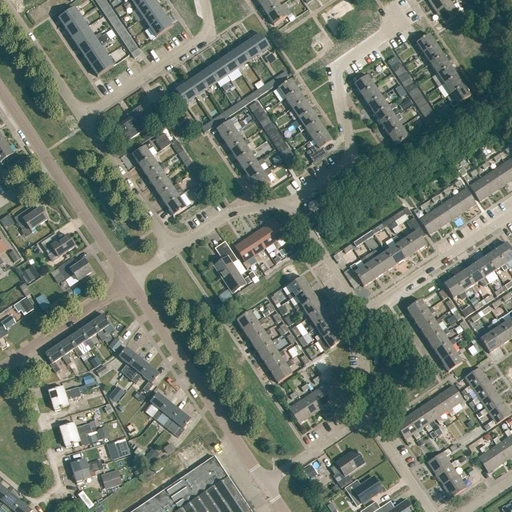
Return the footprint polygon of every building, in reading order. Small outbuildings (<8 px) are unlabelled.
[(136,10),(150,0),(129,0),(130,0),(136,10)] [(143,19),(159,8),(153,0),(150,0),(136,10),(143,19)] [(267,0),(259,6),(266,16),(279,8),(275,2),(277,0),(267,0)] [(436,14),(451,4),(448,0),(431,0),(428,2),(436,14)] [(451,4),(436,14),(444,26),(459,16),(464,12),(460,7),(456,1),(451,4)] [(102,12),(109,7),(106,2),(99,7),(102,12)] [(284,4),(279,8),(266,16),(273,27),(286,18),(282,12),(287,9),(284,4)] [(105,16),(112,12),(109,7),(102,12),(105,16)] [(149,29),(165,18),(159,8),(143,19),(149,29)] [(65,29),(81,19),(75,9),(58,19),(65,29)] [(130,12),(136,22),(140,19),(134,10),(130,12)] [(108,21),(115,17),(112,12),(105,16),(108,21)] [(112,26),(118,21),(115,17),(108,21),(112,26)] [(165,18),(149,29),(156,39),(172,28),(165,18)] [(71,39),(88,28),(81,19),(65,29),(71,39)] [(115,31),(122,26),(118,21),(112,26),(115,31)] [(118,36),(125,31),(122,26),(115,31),(118,36)] [(78,49),(94,38),(88,28),(71,39),(78,49)] [(121,40),(128,36),(125,31),(118,36),(121,40)] [(124,45),(131,41),(128,36),(121,40),(124,45)] [(249,43),(258,55),(269,48),(260,36),(249,43)] [(422,54),(422,55),(435,46),(428,36),(415,44),(420,51),(414,54),(417,58),(422,54)] [(84,58),(100,47),(94,38),(78,49),(84,58)] [(128,50),(134,46),(131,41),(124,45),(128,50)] [(247,62),(258,55),(249,43),(239,50),(247,62)] [(131,55),(138,50),(134,46),(128,50),(131,55)] [(429,65),(442,56),(435,46),(422,55),(429,65)] [(90,68),(107,57),(100,47),(84,58),(90,68)] [(138,50),(131,55),(134,60),(141,55),(138,50)] [(237,69),(247,62),(239,50),(228,57),(237,69)] [(436,75),(449,66),(442,56),(429,65),(436,75)] [(107,57),(90,68),(97,78),(113,67),(107,57)] [(226,76),(237,69),(228,57),(218,64),(226,76)] [(390,68),(398,63),(395,58),(387,63),(390,68)] [(394,74),(402,68),(398,63),(390,68),(394,74)] [(216,83),(226,76),(218,64),(208,71),(216,83)] [(443,85),(456,76),(449,66),(436,75),(443,85)] [(397,79),(405,73),(402,68),(394,74),(397,79)] [(206,90),(216,83),(208,71),(197,78),(206,90)] [(281,83),(288,78),(285,73),(278,78),(281,83)] [(401,84),(409,79),(405,73),(397,79),(401,84)] [(354,86),(361,96),(374,88),(370,82),(373,80),(370,75),(354,86)] [(450,95),(463,87),(456,76),(443,85),(450,95)] [(195,97),(206,90),(197,78),(187,85),(195,97)] [(404,89),(412,84),(409,79),(401,84),(404,89)] [(271,90),(278,85),(274,80),(267,85),(271,90)] [(285,100),(298,91),(291,81),(278,90),(285,100)] [(408,94),(416,89),(412,84),(404,89),(408,94)] [(184,105),(195,97),(187,85),(176,92),(184,105)] [(260,97),(267,92),(264,87),(257,92),(260,97)] [(470,97),(463,87),(450,95),(454,102),(450,104),(453,108),(470,97)] [(367,106),(380,98),(374,88),(361,96),(367,106)] [(411,99),(419,94),(416,89),(408,94),(411,99)] [(292,110),(304,101),(298,91),(285,100),(292,110)] [(250,104),(257,99),(254,94),(246,99),(250,104)] [(415,104),(423,99),(419,94),(411,99),(415,104)] [(384,95),(380,98),(367,106),(374,117),(387,108),(383,102),(387,99),(384,95)] [(418,110),(426,104),(423,99),(415,104),(418,110)] [(409,100),(399,107),(402,113),(412,106),(409,100)] [(239,111),(247,106),(243,101),(236,106),(239,111)] [(298,120),(311,111),(304,101),(292,110),(298,120)] [(253,113),(261,108),(257,103),(249,108),(253,113)] [(422,115),(429,109),(426,104),(418,110),(422,115)] [(144,113),(140,107),(131,112),(133,116),(117,127),(127,142),(144,131),(142,128),(150,123),(156,119),(150,110),(144,113)] [(229,118),(236,113),(233,108),(225,113),(229,118)] [(256,119),(264,113),(261,108),(253,113),(256,119)] [(381,127),(394,118),(387,108),(374,117),(381,127)] [(425,120),(433,114),(429,109),(422,115),(425,120)] [(305,130),(318,122),(311,111),(298,120),(305,130)] [(260,124),(267,118),(264,113),(256,119),(260,124)] [(433,114),(425,120),(429,125),(437,120),(433,114)] [(218,125),(226,120),(222,115),(215,120),(218,125)] [(394,118),(381,127),(388,137),(401,128),(397,122),(400,120),(398,116),(394,118)] [(263,129),(271,124),(267,118),(260,124),(263,129)] [(216,131),(223,141),(236,133),(232,126),(237,123),(234,119),(216,131)] [(208,132),(215,127),(212,122),(204,127),(208,132)] [(312,140),(325,132),(318,122),(305,130),(312,140)] [(266,134),(274,129),(271,124),(263,129),(266,134)] [(401,128),(388,137),(395,147),(408,139),(401,128)] [(270,139),(278,134),(274,129),(266,134),(270,139)] [(230,151),(243,143),(238,137),(242,134),(240,130),(236,133),(223,141),(230,151)] [(332,142),(325,132),(312,140),(316,146),(310,151),(313,155),(308,158),(313,165),(327,155),(322,148),(332,142)] [(171,145),(176,141),(171,133),(165,137),(164,134),(154,141),(161,151),(171,145)] [(273,144),(281,139),(278,134),(270,139),(273,144)] [(277,149),(285,144),(281,139),(273,144),(277,149)] [(237,162),(249,153),(245,147),(249,144),(247,140),(243,143),(230,151),(237,162)] [(6,142),(0,146),(0,162),(13,154),(6,142)] [(132,156),(139,166),(152,158),(148,152),(153,148),(150,144),(145,147),(132,156)] [(177,155),(183,152),(177,144),(172,147),(177,155)] [(280,155),(288,149),(285,144),(277,149),(280,155)] [(284,160),(292,154),(288,149),(280,155),(284,160)] [(243,172),(256,163),(252,157),(256,154),(253,150),(249,153),(237,162),(243,172)] [(184,165),(190,162),(184,154),(179,157),(184,165)] [(287,165),(295,160),(292,154),(284,160),(287,165)] [(278,156),(272,160),(275,165),(281,161),(278,156)] [(145,177),(158,168),(152,158),(139,166),(145,177)] [(295,160),(287,165),(291,170),(299,165),(295,160)] [(250,182),(263,173),(256,163),(243,172),(250,182)] [(191,175),(196,172),(191,164),(186,168),(191,175)] [(152,187),(165,178),(161,173),(166,169),(163,165),(158,168),(145,177),(152,187)] [(502,188),(511,181),(511,177),(504,165),(492,173),(502,188)] [(268,170),(263,173),(250,182),(257,192),(270,184),(266,177),(271,174),(268,170)] [(491,196),(502,188),(492,173),(481,180),(491,196)] [(198,186),(203,182),(198,174),(193,178),(198,186)] [(159,197),(172,188),(165,178),(152,187),(159,197)] [(479,204),(491,196),(481,180),(469,188),(479,204)] [(205,196),(210,192),(205,184),(199,188),(200,189),(205,196)] [(166,207),(179,198),(175,193),(180,190),(177,185),(172,188),(159,197),(166,207)] [(200,189),(194,193),(199,200),(205,196),(200,189)] [(454,198),(464,213),(476,206),(466,190),(454,198)] [(179,198),(166,207),(173,217),(186,209),(179,198)] [(452,221),(464,213),(454,198),(442,206),(452,221)] [(441,229),(452,221),(442,206),(431,213),(441,229)] [(33,214),(29,209),(14,220),(22,231),(28,227),(31,232),(48,221),(40,209),(33,214)] [(398,220),(405,216),(402,211),(395,216),(398,220)] [(429,236),(441,229),(431,213),(419,221),(429,236)] [(10,218),(1,224),(6,230),(14,224),(10,218)] [(392,230),(397,227),(392,219),(385,223),(387,228),(392,230)] [(406,239),(415,254),(426,247),(421,240),(425,237),(414,219),(406,224),(411,231),(412,230),(414,234),(406,239)] [(275,243),(277,242),(282,238),(286,244),(290,241),(286,235),(285,236),(275,221),(264,228),(275,243)] [(377,234),(384,229),(382,225),(374,230),(377,234)] [(280,248),(277,242),(275,243),(264,228),(254,235),(265,250),(272,245),(276,250),(280,248)] [(366,241),(374,236),(371,232),(364,237),(366,241)] [(257,255),(265,250),(254,235),(244,241),(255,257),(253,258),(256,264),(260,261),(257,255)] [(51,237),(41,244),(50,258),(53,263),(59,259),(75,248),(68,236),(56,244),(51,237)] [(415,254),(406,239),(401,243),(397,237),(392,240),(396,246),(395,246),(405,261),(415,254)] [(356,248),(363,243),(361,239),(354,244),(356,248)] [(247,262),(253,258),(255,257),(244,241),(234,248),(244,263),(242,264),(246,270),(250,268),(247,262)] [(237,262),(225,243),(214,250),(220,259),(221,258),(224,262),(222,264),(221,262),(214,267),(233,294),(245,286),(231,266),(237,262)] [(505,266),(505,265),(511,260),(511,253),(506,244),(495,252),(505,266)] [(346,255),(353,250),(350,246),(343,251),(346,255)] [(405,261),(395,246),(390,250),(387,246),(383,249),(386,253),(385,253),(394,268),(405,261)] [(287,247),(282,251),(285,256),(291,253),(287,247)] [(16,263),(20,260),(14,251),(10,254),(16,263)] [(394,268),(385,253),(380,257),(376,251),(371,254),(375,260),(384,274),(394,268)] [(505,266),(495,252),(485,258),(494,272),(501,268),(505,266)] [(369,264),(365,258),(360,261),(364,267),(374,281),(384,274),(375,260),(369,264)] [(484,279),(485,279),(494,272),(485,258),(475,265),(484,279)] [(84,261),(72,269),(67,263),(58,269),(66,281),(74,276),(78,282),(92,273),(84,261)] [(350,268),(363,288),(374,281),(364,267),(358,271),(354,265),(350,268)] [(488,285),(485,279),(484,279),(475,265),(464,272),(474,286),(480,282),(484,287),(488,285)] [(20,276),(27,286),(35,280),(28,270),(20,276)] [(474,286),(464,272),(454,279),(464,293),(469,289),(474,286)] [(295,298),(309,289),(302,278),(288,287),(292,293),(288,296),(291,300),(295,298)] [(468,298),(464,293),(454,279),(443,286),(453,300),(459,296),(463,301),(468,298)] [(26,298),(31,295),(25,285),(20,288),(26,298)] [(474,286),(469,289),(473,295),(478,292),(474,286)] [(302,308),(316,299),(309,289),(295,298),(299,304),(295,307),(297,311),(302,308)] [(497,298),(504,293),(501,289),(494,294),(497,298)] [(227,291),(217,298),(222,304),(232,298),(227,291)] [(443,301),(447,299),(442,291),(438,294),(443,301)] [(504,303),(511,299),(509,294),(501,299),(504,303)] [(275,306),(279,304),(275,296),(271,299),(275,306)] [(486,305),(494,300),(491,296),(484,301),(486,305)] [(26,299),(14,307),(18,314),(21,312),(24,317),(33,311),(26,299)] [(309,319),(323,309),(316,299),(302,308),(309,319)] [(413,321),(427,312),(420,301),(406,311),(413,321)] [(494,310),(501,305),(498,301),(491,306),(494,310)] [(53,313),(60,309),(56,302),(49,307),(53,313)] [(450,312),(454,309),(449,302),(445,304),(450,312)] [(476,312),(483,307),(480,303),(473,308),(476,312)] [(270,314),(274,311),(269,304),(265,307),(270,314)] [(464,317),(472,312),(469,306),(460,311),(464,317)] [(282,317),(286,314),(281,307),(277,309),(282,317)] [(483,317),(491,312),(488,308),(481,313),(483,317)] [(316,329),(330,320),(323,309),(309,319),(313,325),(309,327),(311,332),(315,329),(316,329)] [(266,310),(261,314),(264,318),(270,315),(266,310)] [(413,321),(420,332),(434,322),(430,316),(433,314),(431,310),(427,312),(413,321)] [(457,322),(461,320),(456,312),(452,315),(457,322)] [(257,323),(250,313),(236,322),(243,333),(257,323)] [(277,325),(281,322),(276,314),(272,317),(277,325)] [(98,334),(97,335),(102,343),(107,340),(101,332),(110,326),(103,315),(91,324),(98,334)] [(473,324),(480,319),(478,315),(470,320),(473,324)] [(289,327),(293,325),(288,317),(284,320),(289,327)] [(450,326),(456,322),(453,317),(447,321),(450,326)] [(11,318),(2,324),(6,331),(16,324),(11,318)] [(511,339),(511,321),(511,320),(506,324),(502,318),(497,321),(501,326),(500,327),(510,341),(511,339)] [(264,333),(260,327),(264,324),(261,320),(257,323),(243,333),(250,343),(264,333)] [(317,343),(336,330),(330,320),(316,329),(320,335),(315,339),(317,343)] [(427,342),(441,333),(437,327),(442,324),(439,320),(434,323),(434,322),(420,332),(427,342)] [(464,333),(468,330),(463,323),(459,325),(464,333)] [(89,340),(97,335),(98,334),(91,324),(80,331),(87,341),(85,343),(90,351),(95,348),(89,340)] [(510,341),(500,327),(495,330),(491,324),(487,327),(491,333),(490,334),(500,348),(510,341)] [(284,335),(288,332),(283,325),(279,328),(284,335)] [(296,338),(300,335),(295,328),(291,330),(296,338)] [(271,344),(267,337),(271,335),(268,330),(264,333),(250,343),(257,353),(271,344)] [(336,330),(317,343),(324,353),(329,350),(343,341),(336,330)] [(434,352),(448,343),(444,337),(449,334),(446,330),(441,333),(427,342),(434,352)] [(78,347),(85,343),(87,341),(80,331),(68,339),(75,349),(73,350),(79,358),(83,355),(78,347)] [(471,343),(475,341),(470,333),(466,336),(471,343)] [(489,355),(500,348),(490,334),(479,341),(489,355)] [(291,346),(295,343),(290,335),(286,338),(291,346)] [(303,348),(307,346),(302,338),(298,341),(303,348)] [(66,355),(73,350),(75,349),(68,339),(57,347),(63,357),(62,358),(67,366),(72,363),(66,355)] [(116,352),(123,343),(117,339),(110,347),(111,348),(110,349),(114,355),(116,352)] [(441,363),(455,353),(451,348),(456,344),(453,340),(448,343),(434,352),(441,363)] [(478,353),(482,351),(477,343),(473,346),(478,353)] [(257,353),(264,364),(278,354),(271,344),(257,353)] [(298,356),(302,353),(297,346),(293,348),(298,356)] [(55,363),(62,358),(63,357),(57,347),(45,355),(51,365),(50,366),(56,374),(60,371),(55,363)] [(129,367),(137,358),(126,349),(118,358),(127,365),(121,373),(125,376),(131,368),(129,367)] [(314,356),(309,349),(305,351),(310,359),(314,356)] [(285,365),(284,364),(280,358),(284,356),(282,351),(278,354),(264,364),(271,374),(285,365)] [(459,352),(455,354),(455,353),(441,363),(448,374),(462,364),(458,358),(461,356),(459,352)] [(305,366),(309,364),(304,356),(300,359),(305,366)] [(97,358),(91,362),(95,370),(102,366),(97,358)] [(140,376),(148,366),(137,358),(129,367),(131,368),(138,374),(132,381),(136,385),(142,377),(140,376)] [(285,365),(271,374),(278,385),(292,375),(287,369),(293,365),(290,360),(284,364),(285,365)] [(140,376),(142,377),(149,382),(143,390),(147,393),(153,385),(152,384),(159,375),(148,366),(140,376)] [(108,372),(104,367),(96,373),(99,378),(108,372)] [(472,391),(487,381),(479,369),(464,379),(469,387),(464,391),(467,395),(472,391)] [(92,376),(84,379),(86,386),(94,384),(92,376)] [(323,387),(333,402),(345,394),(335,379),(323,387)] [(480,403),(495,392),(487,381),(472,391),(477,399),(472,402),(475,406),(480,403)] [(322,410),(333,402),(323,387),(312,395),(322,410)] [(450,408),(457,403),(462,410),(466,407),(452,387),(441,395),(450,408)] [(51,402),(76,394),(75,391),(75,390),(64,393),(63,388),(56,390),(54,390),(54,389),(48,391),(49,392),(48,393),(51,402)] [(124,394),(116,388),(109,398),(116,404),(124,394)] [(487,414),(503,404),(495,392),(480,403),(485,410),(479,414),(482,418),(487,415),(487,414)] [(138,393),(134,398),(141,404),(145,398),(138,393)] [(76,394),(51,402),(54,411),(55,413),(60,411),(60,410),(62,409),(69,407),(67,402),(77,399),(76,394)] [(157,394),(150,403),(158,410),(152,418),(155,420),(156,421),(163,413),(161,412),(169,403),(157,394)] [(310,417),(322,410),(312,395),(300,402),(310,417)] [(450,408),(441,395),(429,403),(438,416),(446,411),(451,418),(455,415),(450,408)] [(298,425),(310,417),(300,402),(288,410),(298,425)] [(169,403),(161,412),(163,413),(169,419),(163,427),(167,430),(168,430),(174,422),(172,421),(179,412),(169,403)] [(438,416),(429,403),(418,410),(427,424),(427,423),(434,418),(439,425),(443,423),(438,416)] [(490,429),(511,416),(503,404),(487,414),(487,415),(492,422),(487,425),(490,429)] [(432,430),(427,423),(427,424),(418,410),(406,418),(415,431),(423,426),(427,433),(432,430)] [(174,422),(168,430),(174,435),(178,439),(185,431),(183,430),(191,421),(179,412),(172,421),(174,422)] [(87,416),(89,426),(98,424),(95,414),(87,416)] [(420,438),(415,431),(406,418),(394,426),(403,439),(411,434),(416,441),(420,438)] [(62,438),(87,431),(86,426),(76,429),(74,424),(67,426),(65,426),(59,427),(60,429),(59,429),(62,438)] [(436,427),(432,429),(437,437),(441,434),(436,427)] [(100,439),(109,436),(106,428),(98,431),(100,439)] [(87,431),(62,438),(65,448),(65,447),(66,449),(72,447),(71,446),(73,446),(73,445),(80,443),(78,438),(86,436),(88,435),(87,431)] [(89,445),(86,436),(78,438),(80,443),(81,447),(89,445)] [(511,458),(511,452),(505,441),(500,444),(497,439),(493,441),(496,447),(491,450),(502,466),(511,458)] [(113,443),(119,459),(129,455),(124,440),(113,443)] [(502,466),(491,450),(489,452),(485,446),(479,450),(482,454),(484,453),(485,455),(478,459),(488,475),(502,466)] [(140,459),(144,454),(138,448),(136,450),(135,451),(133,453),(140,459)] [(435,475),(450,465),(445,458),(450,454),(447,450),(427,463),(435,475)] [(352,482),(347,475),(364,464),(355,451),(336,464),(342,474),(335,479),(333,477),(341,489),(352,482)] [(156,457),(150,452),(144,459),(151,464),(156,457)] [(250,511),(214,458),(134,511),(250,511)] [(73,475),(98,467),(97,463),(87,466),(85,461),(78,463),(78,462),(76,463),(76,462),(70,464),(71,465),(70,465),(73,475)] [(443,487),(458,477),(453,469),(458,466),(456,462),(450,466),(450,465),(435,475),(443,487)] [(143,483),(163,470),(160,465),(140,478),(143,483)] [(98,467),(73,475),(76,484),(77,484),(77,485),(83,484),(82,483),(84,482),(84,481),(91,479),(89,475),(100,471),(98,467)] [(315,477),(310,468),(304,472),(310,480),(315,477)] [(117,472),(102,477),(106,490),(121,485),(117,472)] [(458,477),(443,487),(451,499),(466,489),(461,481),(466,477),(463,473),(458,477)] [(382,491),(373,478),(358,488),(355,483),(344,490),(357,508),(382,491)] [(2,504),(10,494),(0,486),(0,508),(3,505),(2,504)] [(13,511),(20,503),(10,494),(2,504),(3,505),(10,510),(8,511),(13,511)] [(412,511),(405,501),(389,511),(385,506),(375,511),(412,511)] [(374,511),(380,508),(376,502),(367,508),(360,511),(374,511)] [(511,511),(511,502),(501,510),(502,511),(511,511)] [(13,511),(30,511),(20,503),(13,511)]
